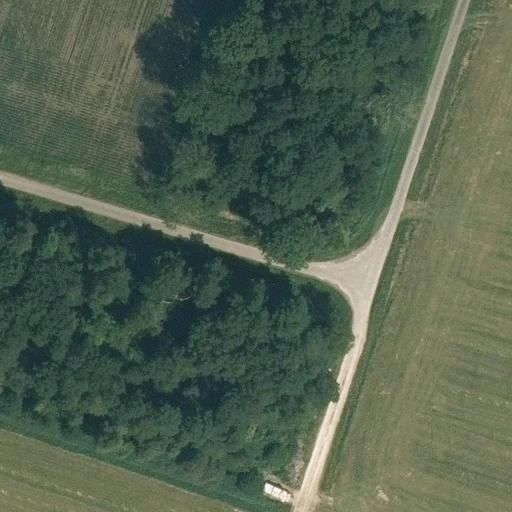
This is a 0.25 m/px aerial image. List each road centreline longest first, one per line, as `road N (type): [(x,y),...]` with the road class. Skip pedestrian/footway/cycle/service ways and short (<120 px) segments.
road 1 (unclassified): [(0,178),(371,285),(466,0)]
road 2 (track): [(371,285),(301,511)]
